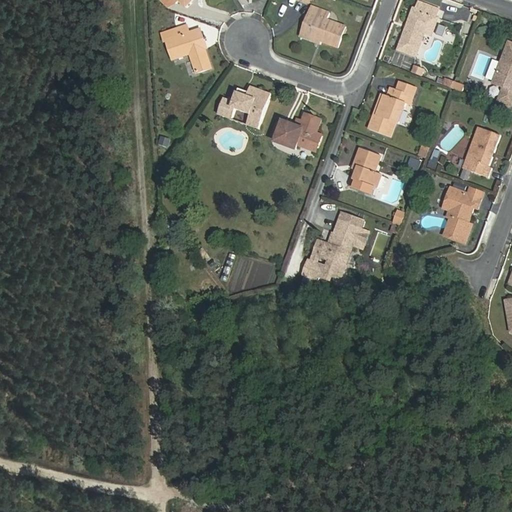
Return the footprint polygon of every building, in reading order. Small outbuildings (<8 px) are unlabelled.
[(179,0),(161,0),(160,1),(169,9),(175,5),(180,0),(179,0)] [(437,17),(440,10),(421,3),(418,10),(415,9),(400,50),(417,56),(432,16),(437,17)] [(339,48),(347,27),(328,20),(331,14),(314,7),(311,14),(316,16),(309,37),(323,42),(339,48)] [(311,14),(302,38),(321,45),(323,42),(309,37),(316,16),(311,14)] [(206,49),(207,48),(201,30),(191,34),(188,25),(161,33),(164,42),(168,41),(174,59),(192,54),(198,73),(212,68),(206,49)] [(511,43),(510,43),(496,84),(505,87),(500,100),(511,104),(511,43)] [(412,72),(422,76),(425,69),(415,65),(412,72)] [(396,89),(415,97),(417,90),(399,82),(396,89)] [(445,82),(443,88),(452,91),(462,95),(464,89),(454,85),(445,82)] [(260,130),(273,94),(252,87),(249,96),(239,93),(235,102),(225,98),(219,115),(233,120),(237,110),(252,115),(248,126),(260,130)] [(415,97),(396,89),(392,88),(389,97),(386,96),(379,116),(376,115),(371,130),(392,138),(397,123),(400,124),(407,104),(412,105),(415,97)] [(318,134),(323,121),(307,115),(302,128),(285,122),(277,142),(298,150),(299,145),(317,152),(323,136),(318,134)] [(491,168),(502,136),(479,128),(464,169),(491,179),(494,169),(491,168)] [(421,155),(428,158),(430,151),(423,148),(421,155)] [(430,168),(438,170),(443,150),(435,148),(430,168)] [(376,173),(382,156),(362,149),(354,170),(358,171),(352,188),(369,194),(372,187),(378,189),(384,175),(376,173)] [(413,157),(408,167),(419,172),(424,162),(413,157)] [(469,195),(483,200),(485,192),(472,187),(469,195)] [(474,225),(469,223),(475,207),(479,209),(483,200),(469,195),(453,189),(445,209),(455,212),(446,236),(466,244),(474,225)] [(395,221),(403,224),(407,214),(398,211),(395,221)] [(344,214),(332,245),(328,244),(328,245),(320,242),(316,253),(324,256),(323,257),(331,260),(329,267),(331,268),(344,273),(354,245),(364,249),(369,233),(362,230),(362,229),(357,227),(359,220),(344,214)] [(400,234),(402,227),(394,224),(392,231),(400,234)] [(204,249),(198,253),(205,262),(210,258),(204,249)] [(228,281),(236,255),(231,253),(222,279),(228,281)] [(325,278),(329,267),(308,260),(303,274),(317,280),(319,276),(325,278)]
